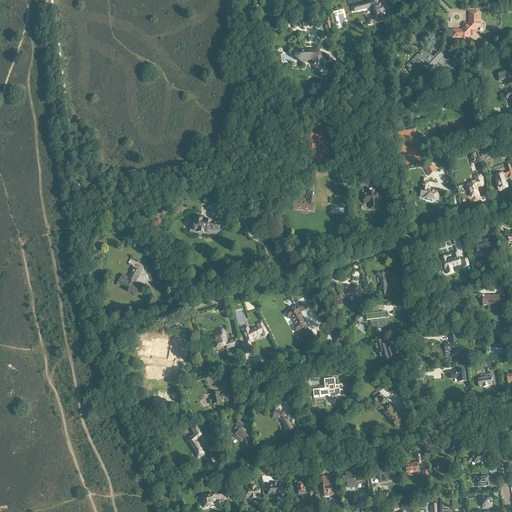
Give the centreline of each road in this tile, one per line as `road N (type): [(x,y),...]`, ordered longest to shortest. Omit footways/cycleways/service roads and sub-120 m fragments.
road 1 (track): [(172,511),(83,288),(48,0)]
road 2 (residential): [(98,336),(408,241)]
road 3 (residential): [(408,241),(372,57),(429,0)]
road 4 (residential): [(161,488),(418,445)]
road 5 (residential): [(421,398),(408,241)]
